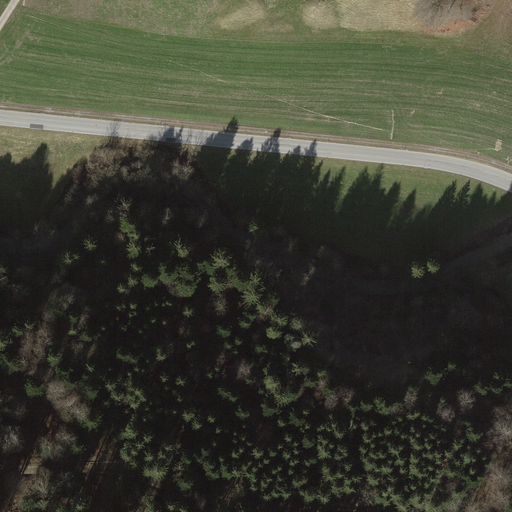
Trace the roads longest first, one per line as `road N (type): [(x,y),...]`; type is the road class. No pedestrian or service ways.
road 1 (tertiary): [(0,119),(410,159),(511,183)]
road 2 (track): [(0,468),(91,467),(258,505),(382,511)]
